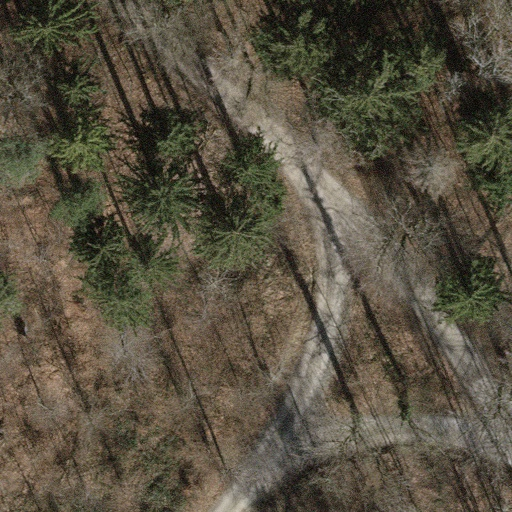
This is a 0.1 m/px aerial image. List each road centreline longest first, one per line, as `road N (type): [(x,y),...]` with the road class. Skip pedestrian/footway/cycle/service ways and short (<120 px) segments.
road 1 (track): [(129,0),(341,199),(426,297),(511,417)]
road 2 (track): [(511,438),(422,424),(317,439),(273,453),(234,511)]
road 3 (track): [(341,199),(342,274),(328,345),(273,453)]
